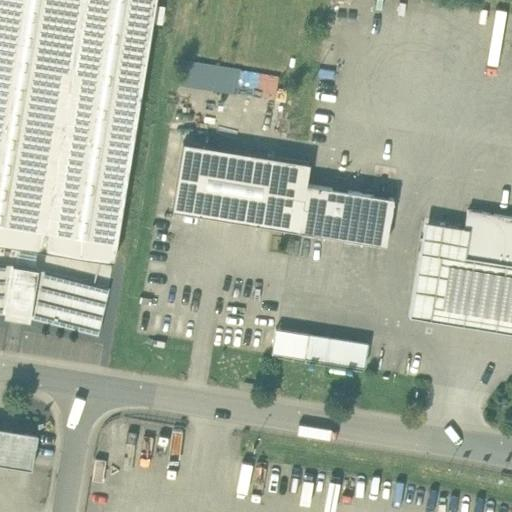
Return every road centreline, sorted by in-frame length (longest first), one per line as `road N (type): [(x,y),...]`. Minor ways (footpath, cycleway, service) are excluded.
road 1 (unclassified): [(88,385),(511,456)]
road 2 (residential): [(67,511),(88,385)]
